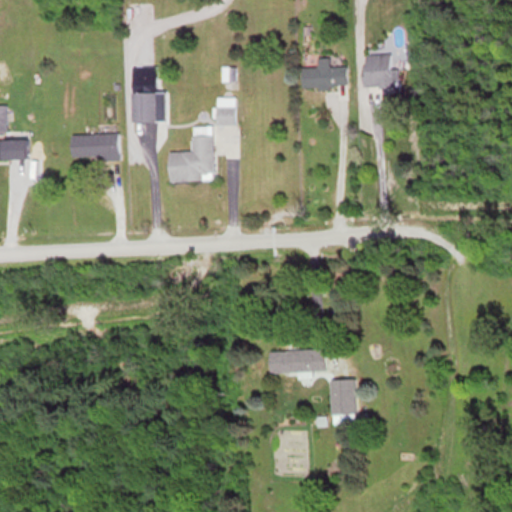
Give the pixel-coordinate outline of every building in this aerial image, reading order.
[(365,54),(365,86),(383,86),(383,93),(398,93),(397,69),(392,69),(392,54),(365,54)] [(331,66),(330,57),(318,57),(318,67),(303,67),(304,87),(348,87),(348,66),(331,66)] [(157,92),(133,92),(133,122),(157,122),(157,92)] [(215,106),(215,124),(236,124),(236,106),(215,106)] [(170,152),(170,181),(214,180),(213,126),(193,126),(193,151),(170,152)] [(72,134),(72,158),(120,158),(120,134),(72,134)] [(11,140),(0,140),(0,159),(11,159),(11,140)] [(327,347),(271,348),(271,370),(327,370),(327,347)] [(332,377),(333,421),(357,421),(356,376),(332,377)]
